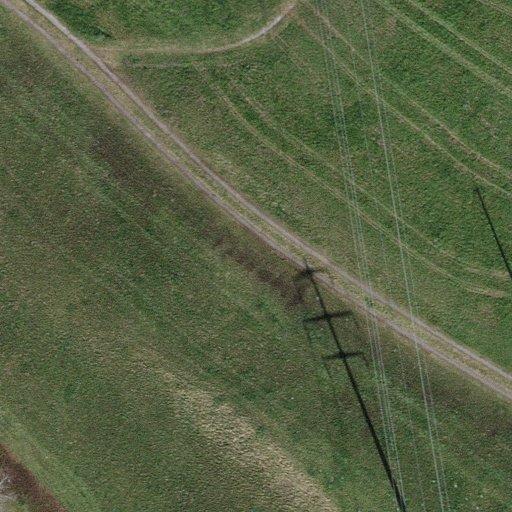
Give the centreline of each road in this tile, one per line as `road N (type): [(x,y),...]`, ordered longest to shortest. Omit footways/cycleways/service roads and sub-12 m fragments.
road 1 (track): [(511,386),(315,276),(90,56)]
road 2 (track): [(299,0),(248,43),(171,56),(90,56)]
